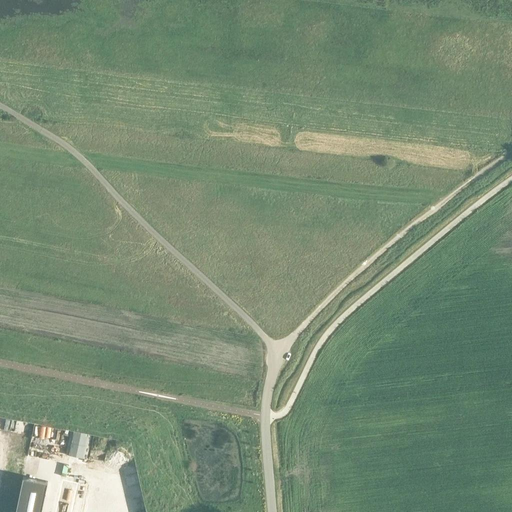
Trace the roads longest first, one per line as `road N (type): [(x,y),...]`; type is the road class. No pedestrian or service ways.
road 1 (unclassified): [(0,107),(76,156),(278,355)]
road 2 (track): [(290,339),(393,239),(511,152)]
road 3 (unclassified): [(272,511),(264,416),(278,355)]
